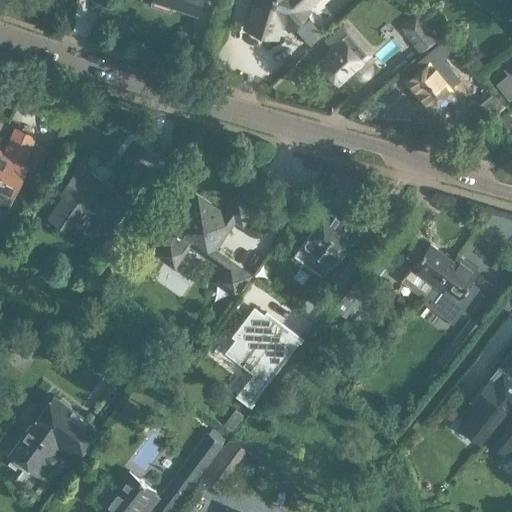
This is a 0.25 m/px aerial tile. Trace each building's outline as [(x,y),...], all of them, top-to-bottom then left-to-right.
[(150,0),(149,5),(169,13),(172,4),(197,13),(200,0),(150,0)] [(311,8),(318,0),(250,0),(242,28),(278,39),(281,31),(290,33),(291,29),(312,10),(311,8)] [(422,20),(420,17),(402,32),(420,54),(424,51),(442,36),(426,16),(422,20)] [(295,30),(305,40),(318,28),(309,17),(295,30)] [(345,22),(334,32),(324,41),(331,48),(316,62),(337,84),(350,72),(354,77),(357,78),(360,79),(363,79),(366,77),(367,75),(368,72),(367,68),(366,66),(363,62),(373,54),(345,22)] [(442,36),(424,51),(432,60),(448,47),(447,47),(451,44),(452,43),(445,34),(442,36)] [(450,88),(428,62),(404,81),(426,108),(450,88)] [(501,106),(492,95),(474,109),(483,120),(501,106)] [(508,128),(511,121),(511,116),(506,112),(499,121),(508,128)] [(29,162),(28,161),(26,160),(36,136),(14,126),(3,150),(0,148),(0,194),(12,200),(29,164),(29,162)] [(61,193),(64,195),(48,217),(67,230),(82,208),(110,227),(128,201),(80,166),(61,193)] [(198,198),(173,233),(164,245),(177,255),(186,242),(222,268),(212,281),(232,295),(246,275),(213,250),(234,220),(241,225),(252,209),(236,198),(224,216),(198,198)] [(359,231),(328,207),(301,243),(301,244),(293,254),(322,276),(330,266),(331,267),(359,231)] [(424,298),(452,259),(429,242),(428,244),(414,235),(400,253),(414,263),(401,280),(424,298)] [(452,259),(424,298),(422,301),(453,323),(480,287),(470,280),(477,270),(456,254),(452,259)] [(376,255),(358,278),(369,286),(387,264),(376,255)] [(372,292),(356,279),(334,307),(345,316),(355,303),(363,304),(372,292)] [(308,301),(300,311),(307,317),(315,307),(308,301)] [(264,315),(254,308),(233,335),(238,338),(228,351),(255,373),(238,394),(249,402),(300,338),(266,312),(264,315)] [(447,369),(480,326),(469,317),(437,361),(447,369)] [(24,358),(42,333),(25,326),(9,347),(24,358)] [(511,344),(497,363),(509,372),(508,374),(502,369),(494,379),(489,375),(468,401),(470,402),(458,417),(461,419),(457,425),(483,446),(487,440),(509,458),(508,459),(511,462),(511,344)] [(110,413),(123,395),(116,390),(103,408),(110,413)] [(19,436),(20,440),(8,455),(35,474),(61,441),(67,446),(66,448),(78,456),(98,429),(86,421),(71,409),(70,404),(61,397),(57,398),(53,395),(52,396),(47,397),(40,406),(40,412),(30,426),(26,426),(19,436)] [(231,430),(237,422),(229,416),(223,424),(231,430)] [(391,430),(382,442),(390,447),(398,435),(391,430)] [(171,511),(223,444),(206,431),(158,495),(160,497),(149,511),(171,511)] [(220,492),(240,465),(237,463),(247,450),(230,437),(200,477),(220,492)] [(139,511),(140,511),(142,511),(149,511),(160,497),(158,495),(154,493),(156,490),(131,471),(99,511),(139,511)]
